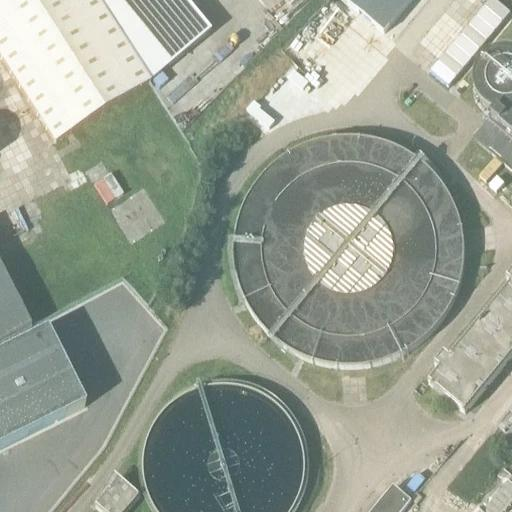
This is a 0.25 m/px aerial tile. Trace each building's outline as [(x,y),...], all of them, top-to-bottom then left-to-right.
[(95,0),(0,0),(0,58),(55,144),(149,84),(95,0)] [(346,0),(386,33),(413,0),(346,0)] [(453,90),(467,72),(439,49),(424,67),(453,90)] [(511,57),(510,57),(508,57),(506,57),(503,57),(500,58),(498,58),(494,60),(492,61),(489,62),(487,64),(485,66),(482,69),(481,71),(479,74),(478,77),(477,80),(477,83),(476,86),(476,89),(477,92),(477,95),(478,97),(479,100),(480,102),(482,105),(483,107),(485,109),(487,111),(489,112),(491,114),(494,115),(497,116),(498,117),(499,117),(500,117),(501,117),(502,117),(503,118),(504,118),(505,118),(506,118),(507,118),(508,118),(509,118),(510,118),(511,118),(511,117),(511,57)] [(480,137),(475,143),(511,173),(511,117),(511,118),(510,118),(509,118),(508,118),(507,118),(506,118),(505,118),(504,118),(503,118),(502,117),(501,117),(500,117),(499,117),(498,117),(497,116),(490,125),(480,137)] [(355,143),(319,149),(286,166),(260,192),(244,226),(240,262),(247,298),(266,330),(294,355),(328,369),(365,372),(402,362),(434,340),(457,309),(468,272),(467,234),(452,198),(427,169),(393,150),(355,143)] [(0,345),(29,330),(0,272),(0,345)] [(511,273),(505,281),(511,286),(449,360),(444,356),(434,367),(439,372),(428,385),(464,415),(485,390),(488,386),(505,366),(508,362),(511,357),(511,273)] [(45,333),(0,355),(0,450),(83,409),(45,333)] [(221,392),(195,399),(174,413),(159,433),(151,457),(151,482),(159,506),(162,511),(292,511),(301,496),(306,470),(302,445),(289,422),(270,404),(246,394),(221,392)] [(511,410),(498,428),(507,437),(502,443),(508,448),(511,444),(511,410)] [(505,511),(511,504),(511,484),(511,482),(511,477),(503,470),(496,477),(501,481),(475,511),(505,511)] [(116,478),(97,507),(103,511),(127,511),(140,493),(116,478)] [(404,511),(411,504),(410,503),(393,489),(373,511),(404,511)]
